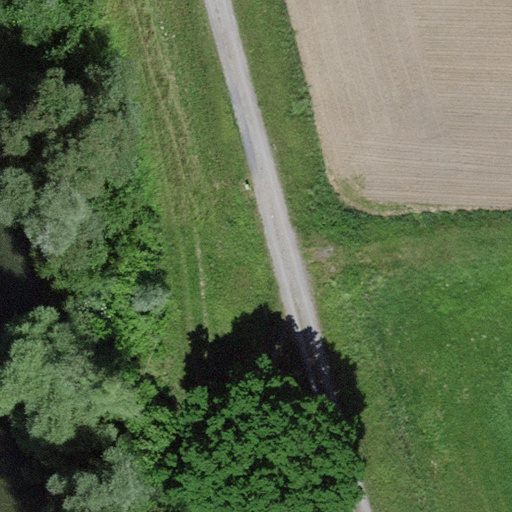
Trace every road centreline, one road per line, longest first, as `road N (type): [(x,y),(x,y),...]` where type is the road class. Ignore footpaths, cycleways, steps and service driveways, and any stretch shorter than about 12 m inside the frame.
road 1 (track): [(219,0),(275,262),(377,511)]
road 2 (track): [(275,262),(511,242)]
